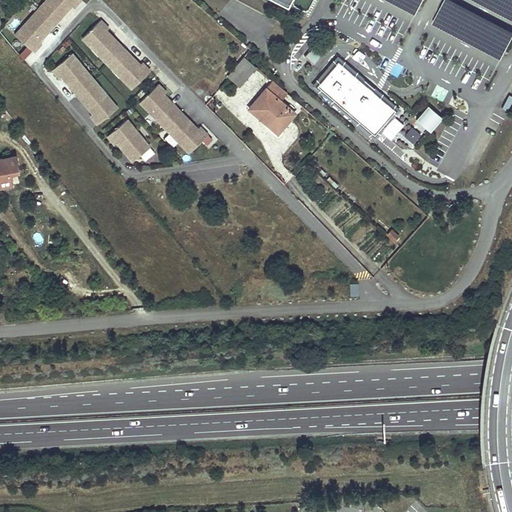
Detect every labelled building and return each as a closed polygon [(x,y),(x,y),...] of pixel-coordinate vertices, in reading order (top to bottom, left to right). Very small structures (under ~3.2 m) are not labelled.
[(80,0),(52,0),(48,5),(44,1),(38,8),(55,23),(61,16),(58,13),(63,8),(66,10),(71,5),(73,7),(80,0)] [(390,0),(417,13),(423,0),(390,0)] [(511,36),(511,31),(452,0),(444,0),(432,22),(501,58),(511,36)] [(511,0),(476,0),(511,18),(511,0)] [(55,23),(38,8),(32,14),(36,18),(29,26),(25,23),(14,34),(28,46),(32,51),(34,51),(41,43),(39,41),(44,35),(41,32),(46,27),(49,30),(55,23)] [(61,16),(66,10),(63,8),(58,13),(61,16)] [(29,26),(36,18),(32,14),(25,23),(29,26)] [(107,63),(123,47),(117,40),(113,43),(109,38),(111,35),(106,30),(109,28),(101,20),(82,37),(93,49),(97,45),(104,53),(100,56),(107,63)] [(44,35),(49,30),(46,27),(41,32),(44,35)] [(117,40),(111,35),(109,38),(113,43),(117,40)] [(314,42),(304,54),(314,62),(324,50),(314,42)] [(104,53),(97,45),(93,49),(100,56),(104,53)] [(32,51),(28,46),(20,55),(25,59),(32,51)] [(140,64),(135,59),(132,62),(126,57),(130,54),(123,47),(107,63),(113,70),(117,66),(125,73),(121,77),(132,88),(150,70),(142,62),(140,64)] [(85,76),(78,68),(82,65),(72,53),(52,69),(59,78),(62,76),(67,82),(70,79),(75,85),(71,88),(77,95),(94,80),(89,73),(85,76)] [(135,59),(130,54),(126,57),(132,62),(135,59)] [(256,66),(244,56),(228,75),(240,85),(256,66)] [(327,71),(318,83),(375,132),(379,128),(396,108),(377,91),(339,58),(334,64),(332,62),(324,69),(327,71)] [(89,73),(82,65),(78,68),(85,76),(89,73)] [(125,73),(117,66),(113,70),(121,77),(125,73)] [(75,85),(70,79),(67,82),(71,88),(75,85)] [(103,99),(96,91),(100,87),(94,80),(77,95),(83,102),(86,99),(91,105),(88,107),(93,113),(90,115),(97,124),(117,107),(107,95),(103,99)] [(280,131),(295,114),(280,101),(286,93),(273,81),(249,109),(266,124),(269,121),(280,131)] [(164,127),(180,111),(174,104),(171,107),(166,102),(169,99),(164,94),(166,92),(158,83),(139,101),(150,113),(154,109),(162,116),(158,120),(164,127)] [(107,95),(100,87),(96,91),(103,99),(107,95)] [(91,105),(86,99),(83,102),(88,107),(91,105)] [(174,104),(169,99),(166,102),(171,107),(174,104)] [(413,120),(427,132),(440,118),(425,106),(414,118),(413,120)] [(162,116),(154,109),(150,113),(158,120),(162,116)] [(197,128),(192,123),(189,126),(184,121),(187,118),(180,111),(164,127),(171,133),(174,130),(182,137),(178,141),(189,152),(208,134),(200,126),(197,128)] [(192,123),(187,118),(184,121),(189,126),(192,123)] [(140,143),(133,134),(137,131),(127,119),(107,136),(115,144),(117,142),(122,148),(125,145),(130,151),(126,154),(133,161),(150,146),(144,139),(140,143)] [(269,121),(266,124),(278,134),(280,131),(269,121)] [(412,127),(404,137),(414,146),(422,136),(412,127)] [(182,137),(174,130),(171,133),(178,141),(182,137)] [(144,139),(137,131),(133,134),(140,143),(144,139)] [(130,151),(125,145),(122,148),(126,154),(130,151)] [(0,182),(10,181),(8,169),(16,167),(14,152),(0,154),(0,182)] [(391,229),(386,236),(395,244),(400,237),(391,229)] [(8,238),(1,243),(6,248),(12,243),(8,238)]
